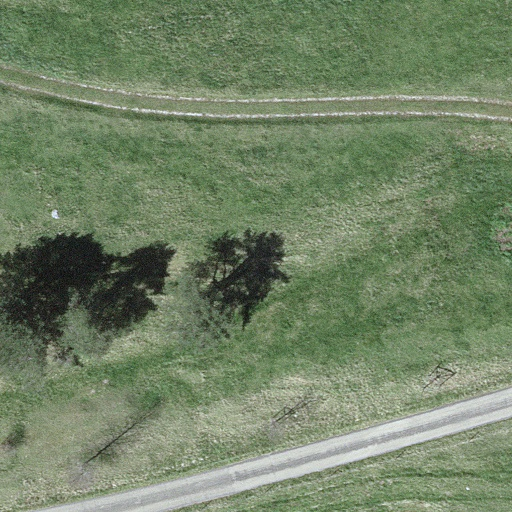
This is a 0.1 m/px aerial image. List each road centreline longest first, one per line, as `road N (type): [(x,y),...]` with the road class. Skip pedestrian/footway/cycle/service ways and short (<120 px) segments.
road 1 (track): [(0,73),(147,102),(511,110)]
road 2 (track): [(98,511),(511,399)]
